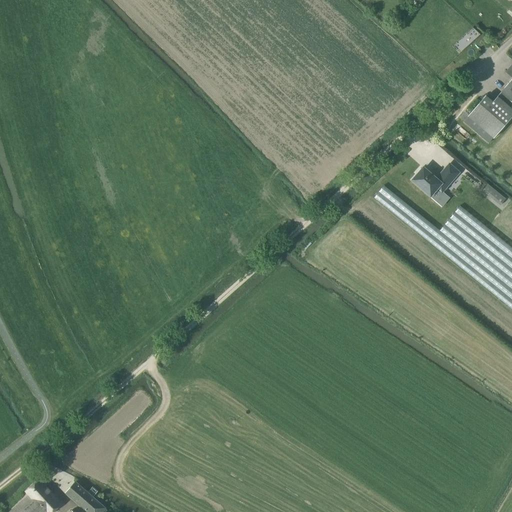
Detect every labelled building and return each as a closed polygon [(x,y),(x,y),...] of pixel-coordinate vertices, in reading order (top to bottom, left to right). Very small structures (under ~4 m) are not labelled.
[(483,98),(467,116),(493,138),(511,116),(511,78),(490,104),(490,105),(484,100),(484,99),(483,98)] [(488,144),(493,138),(467,116),(463,121),(488,144)] [(417,174),(412,180),(430,196),(440,184),(445,188),(459,173),(449,164),(435,179),(423,168),(421,170),(420,168),(416,173),(417,174)] [(483,190),(486,193),(501,204),(505,199),(490,188),(487,185),(483,190)] [(53,511),(62,505),(56,499),(57,499),(50,492),(50,491),(47,488),(46,487),(39,479),(25,491),(29,496),(10,511),(53,511)] [(93,487),(87,493),(75,482),(66,493),(78,504),(78,505),(79,504),(85,510),(86,511),(87,511),(104,511),(106,510),(102,506),(92,498),(98,491),(93,487)]
